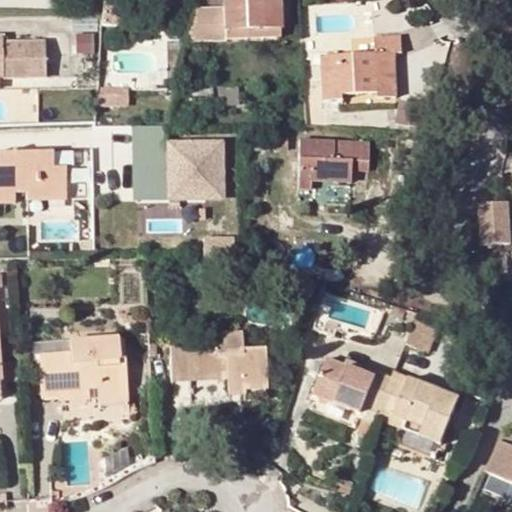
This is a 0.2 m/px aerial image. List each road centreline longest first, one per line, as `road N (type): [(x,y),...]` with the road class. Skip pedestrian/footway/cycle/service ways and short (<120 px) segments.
road 1 (residential): [(444,0),(454,99),(435,169),(511,397)]
road 2 (residential): [(247,510),(221,486),(156,479),(93,511)]
